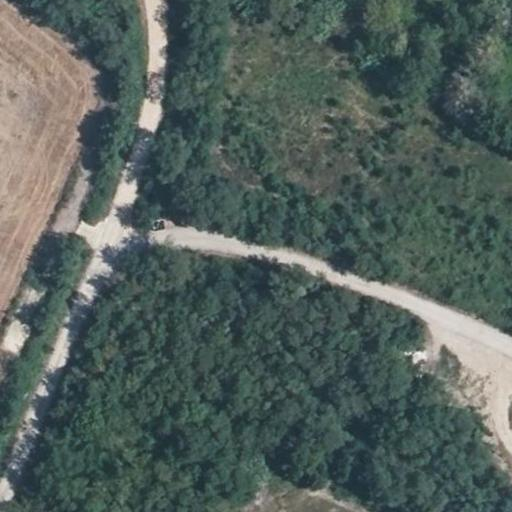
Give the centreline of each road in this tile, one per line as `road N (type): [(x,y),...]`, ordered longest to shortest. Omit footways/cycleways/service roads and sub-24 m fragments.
road 1 (unclassified): [(6,511),(116,242),(207,242),(511,350)]
road 2 (track): [(157,0),(158,64),(116,242)]
